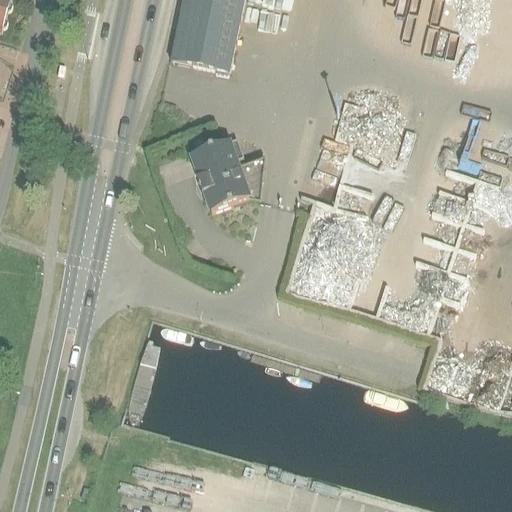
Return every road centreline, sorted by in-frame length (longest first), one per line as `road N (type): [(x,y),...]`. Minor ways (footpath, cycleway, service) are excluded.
road 1 (unclassified): [(93,266),(250,325),(421,375)]
road 2 (unknown): [(282,212),(321,55),(346,50),(441,75)]
road 3 (primary): [(93,266),(152,0)]
road 4 (unknown): [(441,75),(478,138),(491,196),(493,285),(511,328)]
road 5 (primary): [(122,0),(71,261)]
road 6 (primary): [(71,261),(16,511)]
road 7 (primary): [(44,511),(93,266)]
road 8 (residential): [(0,195),(51,0)]
